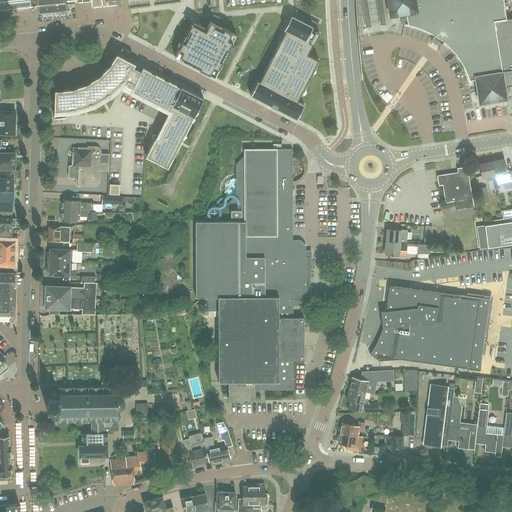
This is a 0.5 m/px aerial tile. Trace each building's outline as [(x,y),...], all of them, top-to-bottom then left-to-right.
[(90,1),(90,0),(37,0),(38,10),(38,14),(66,11),(66,3),(69,3),(82,2),(90,1)] [(365,0),(367,22),(373,22),(371,0),(365,0)] [(392,27),(390,15),(389,15),(386,0),(381,0),(387,27),(392,27)] [(506,18),(503,0),(388,0),(391,16),(404,14),(406,24),(407,24),(409,25),(412,25),(414,26),(417,27),(419,27),(422,28),(424,29),(426,30),(429,31),(431,33),(433,34),(435,35),(434,37),(431,40),(440,46),(442,43),(443,41),(444,41),(446,43),(448,45),(449,47),(451,48),(453,50),(455,52),(456,54),(458,56),(459,58),(461,61),(462,63),(463,65),(465,67),(466,70),(467,72),(468,74),(469,77),(469,79),(476,79),(480,103),(507,99),(505,87),(511,85),(511,17),(511,18),(506,18)] [(254,87),(250,95),(296,119),(301,111),(297,109),(300,104),(303,106),(304,105),(297,101),(300,95),(297,94),(300,88),(303,90),(311,75),(308,73),(311,67),(314,69),(318,60),(307,55),(312,45),(313,45),(319,33),(316,31),(319,25),(312,21),(310,25),(291,15),(284,30),(286,31),(278,45),(276,49),(277,49),(280,50),(276,59),(272,57),(264,73),(267,75),(263,84),(260,82),(260,81),(259,82),(258,81),(257,82),(260,84),(258,89),(254,87)] [(224,23),(213,18),(212,18),(211,22),(210,21),(208,25),(207,28),(193,21),(192,22),(175,57),(174,57),(214,77),(236,35),(222,27),(224,23)] [(120,88),(122,85),(131,90),(129,93),(168,113),(146,156),(168,168),(174,156),(170,154),(172,148),(176,150),(177,151),(203,98),(143,67),(141,70),(133,66),(135,63),(116,54),(108,66),(97,77),(84,84),(70,88),(55,90),(54,111),(54,114),(75,112),(94,106),(112,96),(120,88)] [(0,133),(15,134),(15,112),(0,110),(0,133)] [(211,162),(224,166),(234,131),(221,128),(211,162)] [(102,153),(101,153),(101,151),(100,150),(100,149),(99,149),(99,148),(98,148),(98,147),(97,147),(96,147),(89,146),(89,147),(78,147),(78,149),(75,152),(72,151),(72,163),(73,163),(73,166),(69,166),(69,167),(68,176),(69,177),(70,178),(71,178),(76,178),(79,178),(79,185),(94,186),(95,186),(96,186),(97,186),(98,185),(99,184),(100,183),(100,182),(102,153)] [(0,167),(14,168),(14,167),(16,166),(16,162),(14,160),(14,153),(5,153),(5,147),(0,147),(0,167)] [(292,240),(291,148),(277,148),(244,149),(244,155),(244,156),(236,164),(236,195),(227,204),(231,207),(231,216),(238,216),(238,222),(196,222),(196,297),(212,297),(212,305),(218,305),(218,381),(218,382),(228,382),(254,382),(254,390),(293,390),(293,360),(304,360),(303,318),(293,318),(293,306),(310,305),(310,257),(309,257),(309,250),(306,250),(305,250),(305,245),(300,240),(292,240)] [(494,182),(499,181),(498,178),(503,177),(502,173),(507,172),(504,159),(492,162),(496,178),(493,179),(494,182)] [(496,178),(492,162),(479,164),(482,178),(487,176),(488,180),(493,179),(496,178)] [(473,206),(467,166),(457,168),(458,172),(437,175),(439,185),(443,184),(446,202),(455,201),(456,209),(473,206)] [(0,190),(14,191),(14,176),(11,176),(11,173),(0,172),(0,190)] [(110,185),(109,194),(119,195),(120,185),(110,185)] [(481,203),(490,201),(486,187),(478,188),(481,203)] [(13,211),(14,191),(0,190),(0,210),(0,211),(13,211)] [(122,205),(123,197),(102,196),(102,203),(122,205)] [(93,212),(93,203),(80,202),(80,200),(63,199),(62,210),(79,210),(88,212),(93,212)] [(97,220),(97,212),(93,212),(88,212),(79,210),(62,210),(62,220),(79,221),(79,217),(87,217),(87,219),(97,220)] [(16,227),(16,218),(0,217),(0,235),(12,236),(12,227),(16,227)] [(478,225),(480,249),(511,244),(511,217),(496,220),(496,223),(478,225)] [(69,241),(70,227),(49,226),(48,240),(69,241)] [(388,229),(387,242),(400,243),(400,245),(406,245),(407,241),(408,230),(401,230),(388,229)] [(0,252),(14,253),(15,241),(0,240),(0,252)] [(414,246),(414,241),(407,241),(406,245),(400,245),(400,243),(387,242),(386,254),(399,256),(399,250),(407,251),(408,246),(414,246)] [(82,242),(77,242),(77,251),(93,252),(93,243),(82,242)] [(430,253),(430,244),(417,244),(417,253),(430,253)] [(72,261),(72,250),(50,248),(50,252),(47,252),(47,261),(72,261)] [(0,264),(14,265),(14,253),(0,252),(0,264)] [(76,276),(76,271),(71,270),(72,261),(47,261),(47,271),(49,271),(49,275),(76,276)] [(14,287),(14,272),(0,272),(0,317),(4,324),(10,320),(9,319),(13,316),(13,314),(13,308),(14,308),(14,292),(14,287)] [(95,283),(95,282),(81,282),(81,283),(84,283),(84,288),(46,286),(46,297),(94,299),(94,283),(95,283)] [(480,370),(490,298),(392,285),(390,285),(389,287),(387,301),(387,304),(386,307),(386,309),(386,312),(386,315),(385,318),(385,320),(384,323),(383,326),(382,328),(382,331),(381,333),(380,336),(378,338),(377,341),(376,343),(375,346),(373,348),(372,350),(370,354),(379,361),(399,359),(480,370)] [(93,315),(94,299),(46,297),(45,308),(82,309),(82,314),(93,315)] [(394,381),(393,371),(379,371),(379,372),(380,372),(380,377),(357,377),(357,378),(352,377),(350,388),(366,392),(374,394),(377,381),(394,381)] [(481,393),(481,388),(483,378),(476,378),(474,392),(481,393)] [(509,390),(510,381),(503,380),(501,395),(508,396),(509,390)] [(116,386),(116,381),(102,381),(102,385),(102,386),(89,387),(89,386),(88,386),(88,387),(74,387),(74,386),(73,386),(73,387),(59,387),(59,391),(58,390),(57,390),(55,390),(53,390),(53,391),(52,391),(52,392),(51,393),(51,394),(51,395),(51,396),(51,397),(52,398),(47,398),(47,411),(52,411),(52,412),(51,412),(51,413),(51,414),(52,415),(53,416),(54,416),(55,416),(56,415),(60,415),(60,422),(74,422),(75,422),(75,421),(88,421),(88,423),(90,423),(90,421),(91,421),(92,433),(106,433),(113,433),(113,429),(118,429),(117,420),(118,420),(119,419),(120,419),(120,418),(120,417),(120,416),(120,415),(119,415),(118,414),(118,411),(119,410),(121,410),(122,409),(123,409),(124,408),(124,407),(124,406),(125,404),(125,403),(125,402),(124,401),(124,400),(123,399),(122,398),(122,397),(121,397),(120,396),(120,395),(119,395),(119,394),(118,394),(117,394),(118,393),(119,392),(120,391),(120,390),(120,389),(119,388),(118,387),(117,387),(117,386),(116,386)] [(254,382),(228,382),(228,400),(254,400),(254,390),(254,382)] [(448,440),(453,396),(454,388),(444,387),(440,386),(436,386),(434,398),(430,438),(430,439),(429,442),(429,444),(439,445),(447,446),(448,440)] [(347,400),(351,401),(349,410),(353,411),(361,412),(365,412),(379,412),(378,404),(369,404),(369,403),(368,401),(367,400),(365,399),(364,398),(366,392),(350,388),(347,400)] [(453,396),(448,440),(458,441),(457,448),(468,449),(470,431),(459,430),(459,429),(461,406),(458,397),(453,396)] [(136,415),(147,415),(147,404),(136,404),(136,415)] [(495,452),(497,434),(498,427),(487,426),(489,410),(488,409),(479,408),(475,443),(486,444),(485,451),(495,452)] [(511,412),(506,412),(504,428),(498,427),(497,434),(503,435),(502,446),(511,447),(511,451),(511,454),(511,412)] [(188,424),(191,434),(204,430),(202,420),(188,424)] [(222,440),(230,438),(228,430),(223,422),(217,424),(222,440)] [(363,432),(365,423),(359,422),(358,425),(342,423),(340,433),(357,436),(358,431),(363,432)] [(89,462),(88,455),(107,455),(106,433),(92,433),(82,433),(83,445),(79,445),(79,455),(80,455),(81,462),(89,462)] [(360,451),(362,442),(362,437),(357,436),(340,433),(338,444),(355,447),(355,450),(360,451)] [(214,448),(212,436),(204,438),(206,450),(209,462),(230,458),(226,446),(214,448)] [(403,449),(404,436),(402,436),(385,436),(385,445),(389,445),(389,448),(403,449)] [(11,473),(12,473),(12,465),(10,465),(10,455),(11,455),(11,447),(10,447),(9,437),(0,437),(0,477),(3,477),(11,477),(11,474),(11,473)] [(165,460),(176,459),(174,438),(163,439),(165,460)] [(190,451),(194,466),(208,462),(203,446),(204,446),(203,441),(188,445),(190,451)] [(134,483),(133,480),(135,480),(134,469),(140,468),(140,463),(155,461),(154,453),(139,455),(139,457),(110,459),(112,482),(114,482),(114,485),(134,483)] [(255,486),(254,486),(253,511),(261,511),(261,504),(264,504),(268,504),(267,493),(264,493),(264,486),(263,486),(263,484),(255,484),(255,486)] [(253,511),(254,486),(243,486),(243,504),(246,504),(246,508),(238,508),(238,511),(253,511)] [(234,511),(235,493),(218,492),(217,511),(234,511)] [(196,511),(203,511),(203,509),(208,508),(205,493),(193,495),(196,511)] [(196,511),(193,495),(182,498),(184,511),(196,511)] [(166,511),(165,508),(162,496),(144,502),(147,511),(166,511)]
